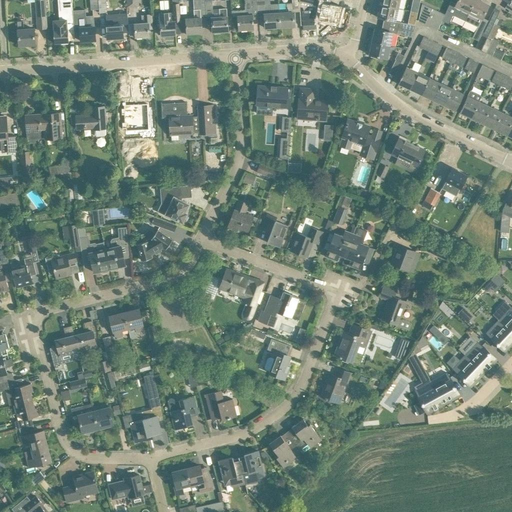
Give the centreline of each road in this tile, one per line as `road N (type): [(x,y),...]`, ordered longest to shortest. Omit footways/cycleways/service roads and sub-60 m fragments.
road 1 (residential): [(199,239),(337,290),(305,374),(270,419),(151,457)]
road 2 (residential): [(151,457),(90,458),(71,450),(32,315),(160,281),(187,261),(199,239)]
road 3 (residential): [(235,54),(0,71)]
road 4 (residential): [(511,162),(407,110),(344,57)]
road 5 (residential): [(235,54),(239,158),(199,239)]
